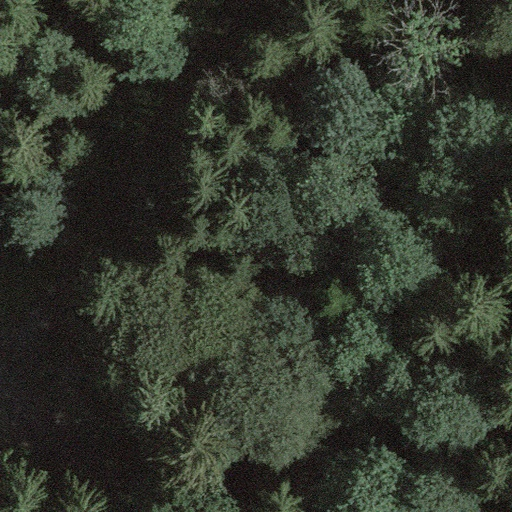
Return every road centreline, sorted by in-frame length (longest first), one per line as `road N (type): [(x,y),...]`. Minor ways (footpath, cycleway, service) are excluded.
road 1 (track): [(237,0),(182,74),(4,374)]
road 2 (track): [(151,511),(0,369)]
